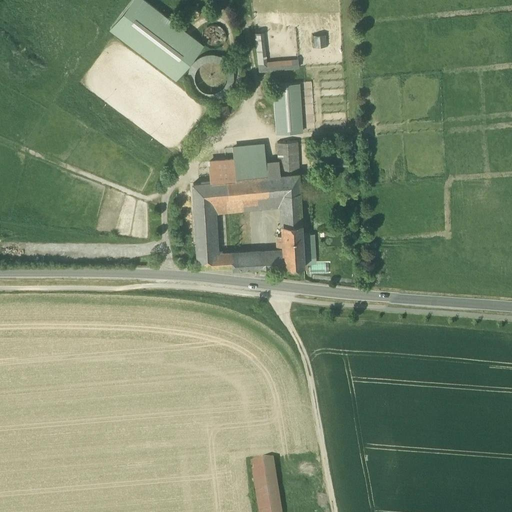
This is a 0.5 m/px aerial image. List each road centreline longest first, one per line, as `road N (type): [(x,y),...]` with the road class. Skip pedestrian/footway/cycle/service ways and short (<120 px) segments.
road 1 (secondary): [(0,273),(178,276),(511,308)]
road 2 (track): [(277,287),(303,352),(337,511)]
road 3 (unknown): [(244,283),(231,127)]
